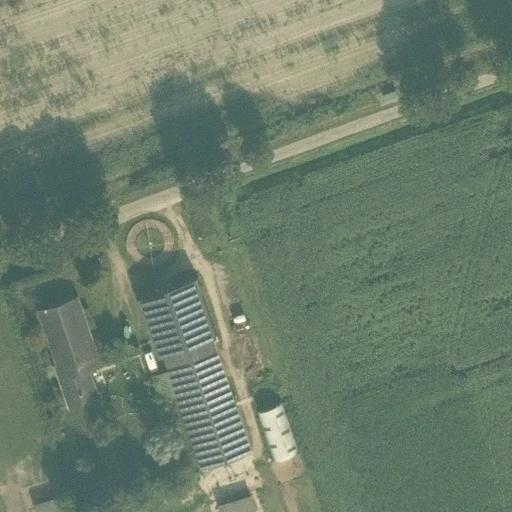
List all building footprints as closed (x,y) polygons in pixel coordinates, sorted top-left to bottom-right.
[(198,276),(141,296),(162,355),(166,354),(215,337),(219,335),(198,276)] [(77,297),(41,310),(60,364),(57,365),(71,408),(98,399),(88,370),(101,366),(77,297)] [(215,337),(166,354),(171,370),(179,392),(206,468),(255,451),(215,337)] [(166,396),(179,392),(171,370),(158,374),(166,396)] [(285,402),(258,409),(270,459),(297,453),(285,402)] [(253,491),(219,503),(222,511),(254,511),(260,510),(253,491)] [(40,511),(70,511),(63,493),(37,503),(40,511)]
